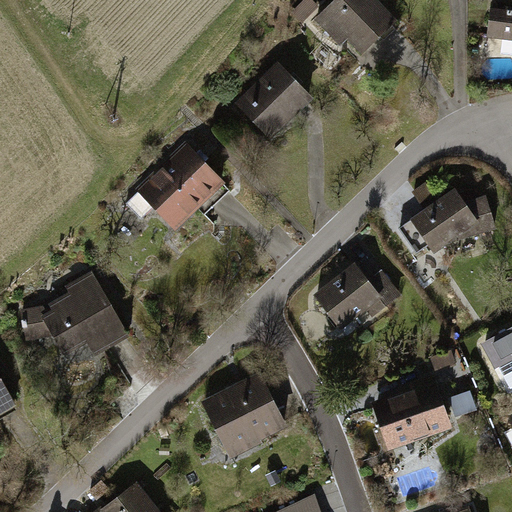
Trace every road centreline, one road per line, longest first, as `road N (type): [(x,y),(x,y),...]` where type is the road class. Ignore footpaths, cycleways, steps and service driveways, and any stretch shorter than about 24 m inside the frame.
road 1 (residential): [(261,303),(94,472),(42,511)]
road 2 (residential): [(484,116),(441,136),(261,303)]
road 3 (residential): [(261,303),(360,511)]
road 4 (track): [(13,0),(126,166)]
